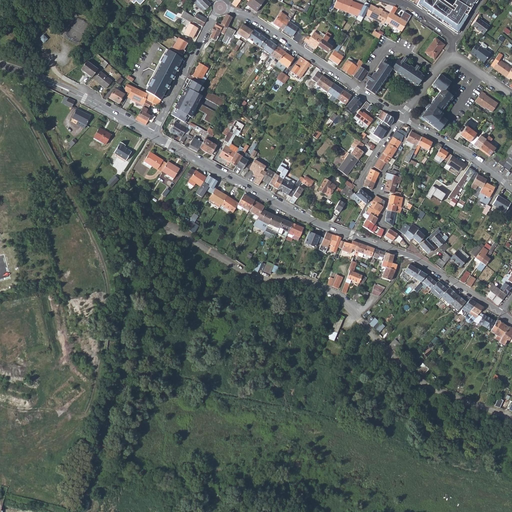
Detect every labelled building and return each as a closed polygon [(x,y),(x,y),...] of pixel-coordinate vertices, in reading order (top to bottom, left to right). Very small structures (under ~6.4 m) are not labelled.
[(210,4),(210,0),(197,0),(195,3),(203,11),(210,4)] [(249,0),(246,5),(257,12),(264,0),(249,0)] [(347,0),(337,0),(334,8),(347,13),(350,10),(353,1),(351,0),(350,0),(350,1),(347,0)] [(441,0),(422,0),(420,5),(458,27),(476,0),(458,0),(453,9),(441,0)] [(379,9),(370,4),(365,14),(383,24),(384,21),(388,14),(383,11),(383,10),(379,8),(379,9)] [(273,23),(283,30),(289,21),(291,19),(296,10),(292,8),(291,7),(290,9),(292,10),(289,14),(290,14),(288,17),(289,18),(287,20),(285,18),(286,16),(281,12),(273,23)] [(393,13),(390,12),(388,14),(384,21),(401,31),(407,22),(393,14),(393,13)] [(197,13),(194,18),(204,23),(207,19),(197,13)] [(221,33),(223,35),(232,18),(225,15),(220,25),(216,23),(214,27),(220,30),(222,26),(224,27),(221,33)] [(196,24),(202,27),(204,23),(194,18),(192,17),(190,20),(196,23),(196,24)] [(472,25),(484,34),(490,25),(478,17),(472,25)] [(293,24),(289,21),(283,30),(294,37),(293,38),(298,41),(299,40),(302,36),(299,34),(302,30),(293,24)] [(198,28),(188,24),(183,33),(192,38),(198,28)] [(237,34),(241,37),(247,28),(243,25),(237,34)] [(217,35),(218,36),(221,31),(220,30),(214,27),(211,31),(212,32),(210,38),(214,40),(217,35)] [(252,31),(247,28),(241,37),(245,40),(252,31)] [(269,41),(254,30),(246,41),(248,42),(251,44),(253,43),(262,49),(269,41)] [(329,33),(327,31),(325,34),(323,38),(317,46),(327,53),(331,47),(330,46),(325,43),(328,38),(329,38),(327,37),(329,33)] [(310,37),(308,35),(306,38),(304,41),(315,49),(317,46),(323,38),(319,35),(314,32),(310,37)] [(44,43),(48,39),(43,34),(39,39),(44,43)] [(183,50),(187,44),(178,38),(171,49),(182,56),(185,51),(183,50)] [(444,45),(435,38),(424,52),(434,59),(444,45)] [(239,50),(241,51),(248,42),(246,41),(239,50)] [(262,49),(270,55),(276,46),(269,41),(262,49)] [(205,51),(209,54),(215,43),(212,42),(209,47),(208,47),(205,51)] [(481,45),(477,42),(470,52),(473,55),(474,54),(476,55),(479,57),(479,59),(482,61),(484,61),(491,52),(485,48),(484,48),(480,45),(481,45)] [(270,55),(279,61),(285,52),(276,46),(270,55)] [(339,47),(337,46),(328,58),(337,65),(343,57),(336,52),(339,47)] [(160,64),(148,87),(162,96),(171,81),(182,60),(167,50),(164,56),(160,64)] [(294,59),(285,52),(279,61),(278,62),(275,66),(282,71),(285,67),(287,68),(294,59)] [(309,68),(311,65),(300,57),(291,71),(300,78),(308,67),(309,68)] [(351,75),(353,76),(354,76),(360,66),(362,64),(363,62),(359,59),(356,63),(348,57),(341,69),(351,76),(351,75)] [(493,68),(505,77),(511,68),(499,59),(493,68)] [(382,62),(364,88),(374,94),(391,69),(416,86),(423,77),(397,60),(394,65),(390,62),(389,63),(387,61),(384,64),(382,62)] [(81,69),(92,77),(98,69),(87,61),(81,69)] [(207,68),(199,63),(191,77),(193,77),(191,81),(201,86),(206,78),(202,76),(207,68)] [(356,79),(360,82),(367,71),(360,66),(354,76),(357,78),(356,79)] [(105,89),(111,81),(101,72),(94,79),(105,89)] [(287,76),(281,73),(276,78),(282,83),(287,76)] [(315,85),(324,91),(330,82),(322,76),(321,76),(316,73),(311,79),(316,83),(315,85)] [(440,132),(448,121),(442,117),(439,114),(440,112),(448,102),(452,97),(446,92),(448,90),(446,88),(450,82),(439,74),(431,85),(439,91),(425,111),(424,110),(422,113),(423,114),(420,118),(440,132)] [(123,80),(120,78),(115,83),(119,86),(123,80)] [(201,95),(204,89),(201,86),(191,81),(186,91),(195,96),(197,93),(201,95)] [(324,91),(326,93),(327,92),(333,84),(330,82),(324,91)] [(133,101),(143,106),(146,100),(144,99),(147,94),(126,84),(124,89),(126,92),(129,94),(127,97),(133,100),(133,101)] [(327,92),(336,98),(342,90),(333,84),(327,92)] [(148,87),(146,91),(150,94),(160,101),(162,96),(148,87)] [(114,89),(109,98),(119,104),(124,95),(117,90),(117,89),(115,88),(114,89)] [(351,96),(342,90),(336,98),(345,105),(351,96)] [(185,97),(186,94),(180,91),(179,93),(181,94),(177,102),(179,103),(177,106),(179,108),(175,115),(180,117),(190,99),(185,97)] [(481,93),(474,104),(480,107),(484,110),(486,110),(491,113),(498,105),(485,96),(481,93)] [(160,101),(150,94),(147,101),(151,103),(155,105),(157,106),(160,101)] [(360,104),(353,98),(346,106),(353,112),(360,104)] [(147,101),(146,100),(143,106),(142,107),(142,108),(138,116),(148,122),(150,116),(148,115),(150,111),(147,110),(151,103),(147,101)] [(74,105),(67,101),(64,108),(71,111),(74,105)] [(361,114),(358,111),(353,118),(356,121),(357,119),(363,123),(362,125),(366,128),(370,122),(372,120),(362,113),(361,114)] [(382,111),(378,118),(389,127),(393,121),(391,118),(382,111)] [(85,129),(90,120),(75,112),(71,122),(77,125),(85,129)] [(331,123),(337,116),(334,113),(325,124),(327,126),(326,127),(327,128),(331,123)] [(341,116),(339,114),(337,116),(331,123),(332,124),(333,123),(334,124),(341,116)] [(373,125),(378,118),(375,116),(372,120),(370,122),(366,128),(362,133),(365,135),(367,136),(374,126),(373,125)] [(175,122),(170,130),(170,132),(174,134),(175,134),(178,136),(177,136),(181,138),(183,136),(187,129),(175,122)] [(193,138),(188,148),(196,152),(199,148),(208,133),(206,132),(190,123),(188,126),(199,132),(204,134),(200,142),(193,138)] [(236,128),(232,125),(232,126),(229,130),(226,136),(223,140),(228,143),(236,128)] [(405,137),(409,127),(406,125),(401,127),(397,133),(403,136),(405,137)] [(460,136),(470,142),(477,133),(472,130),(467,127),(460,136)] [(214,131),(209,128),(206,132),(208,133),(199,148),(210,155),(216,146),(209,141),(206,140),(209,135),(212,137),(213,134),(212,134),(214,131)] [(110,135),(101,129),(101,130),(93,138),(105,145),(110,135)] [(316,129),(312,135),(317,139),(322,133),(316,129)] [(393,137),(400,142),(403,136),(397,133),(396,132),(393,137)] [(404,162),(408,164),(410,160),(413,153),(421,138),(410,132),(406,141),(413,144),(411,148),(409,154),(408,153),(404,162)] [(403,144),(405,137),(403,136),(400,142),(393,137),(388,144),(396,149),(400,142),(403,144)] [(431,143),(421,138),(413,153),(416,155),(420,147),(427,150),(431,143)] [(124,145),(121,143),(114,154),(126,161),(130,154),(130,152),(123,147),(124,145)] [(245,152),(236,167),(242,170),(247,161),(250,156),(257,144),(255,143),(248,154),(245,152)] [(357,144),(350,153),(358,159),(363,152),(360,150),(361,148),(357,144)] [(391,158),(396,149),(388,144),(383,153),(391,158)] [(482,144),(476,154),(484,160),(489,153),(485,150),(487,148),(482,144)] [(511,144),(503,157),(497,163),(502,167),(511,154),(511,144)] [(219,156),(230,163),(235,153),(238,150),(230,145),(229,147),(226,145),(219,156)] [(439,157),(443,160),(444,159),(447,153),(440,148),(439,151),(434,159),(437,161),(439,157)] [(491,155),(489,153),(484,160),(489,164),(492,160),(497,153),(499,150),(498,149),(497,150),(496,149),(493,152),(491,155)] [(357,159),(347,151),(345,150),(343,154),(346,156),(337,168),(345,175),(357,159)] [(239,156),(235,153),(230,163),(236,167),(245,152),(245,151),(244,151),(243,152),(242,151),(239,156)] [(391,167),(395,160),(391,158),(383,153),(379,159),(385,163),(389,165),(390,166),(391,167)] [(452,156),(447,153),(444,159),(448,162),(451,156),(452,156)] [(492,160),(497,163),(503,157),(497,153),(492,160)] [(511,154),(502,167),(508,172),(511,166),(511,154)] [(153,157),(148,155),(142,166),(143,166),(144,167),(146,168),(147,165),(157,170),(162,161),(153,156),(153,157)] [(464,165),(451,156),(448,162),(446,164),(450,167),(458,173),(464,165)] [(266,166),(259,162),(254,159),(252,164),(249,169),(252,171),(253,174),(258,176),(254,183),(258,185),(262,180),(266,172),(263,170),(266,166)] [(379,159),(374,167),(381,171),(385,163),(379,159)] [(242,170),(246,173),(249,169),(252,164),(247,161),(242,170)] [(173,181),(179,169),(167,163),(162,172),(166,174),(170,176),(169,179),(173,181)] [(387,170),(389,165),(385,163),(381,171),(385,174),(387,170)] [(184,178),(188,181),(189,179),(195,171),(190,168),(184,178)] [(379,173),(371,169),(368,175),(377,179),(378,176),(379,174),(379,173)] [(467,177),(470,179),(474,172),(468,169),(448,198),(451,200),(453,198),(456,194),(457,193),(464,182),(467,177)] [(189,179),(200,186),(202,182),(206,177),(195,170),(195,171),(189,179)] [(262,180),(269,184),(275,174),(275,173),(268,170),(266,172),(262,180)] [(472,196),(476,199),(479,194),(485,183),(487,180),(477,175),(478,174),(474,172),(470,179),(474,181),(470,188),(475,191),(472,196)] [(284,176),(280,173),(279,176),(273,186),(277,189),(284,176)] [(275,174),(269,184),(273,186),(279,176),(275,174)] [(377,179),(368,175),(366,180),(374,184),(377,179)] [(401,178),(400,178),(392,175),(391,181),(387,180),(386,185),(385,191),(387,191),(393,193),(395,187),(396,183),(399,184),(401,178)] [(203,183),(202,182),(200,186),(198,189),(195,193),(201,197),(204,192),(206,189),(208,186),(213,189),(217,182),(208,176),(203,183)] [(277,189),(291,198),(297,189),(302,182),(299,180),(296,184),(294,182),(294,181),(284,176),(277,189)] [(304,179),(300,176),(299,180),(302,182),(306,185),(309,188),(314,181),(305,176),(304,179)] [(329,196),(335,186),(325,179),(318,191),(323,193),(323,192),(329,196)] [(363,186),(371,190),(374,184),(366,180),(363,186)] [(495,188),(485,183),(479,194),(489,199),(495,188)] [(347,200),(352,195),(351,191),(352,189),(345,184),(342,190),(339,195),(344,198),(347,200)] [(427,195),(440,203),(446,193),(433,185),(427,195)] [(227,196),(215,189),(215,190),(213,193),(209,199),(215,202),(220,206),(221,205),(227,196)] [(301,192),(297,189),(291,198),(296,200),(301,192)] [(360,200),(366,204),(371,198),(360,189),(356,194),(354,193),(352,195),(347,200),(344,205),(346,206),(347,204),(349,205),(352,200),(357,204),(360,200)] [(238,205),(248,212),(248,211),(254,201),(244,195),(239,203),(238,205)] [(373,200),(383,207),(385,201),(376,195),(373,200)] [(400,208),(402,199),(398,197),(399,197),(393,196),(390,195),(388,204),(396,206),(400,208)] [(232,198),(227,196),(221,205),(230,210),(234,212),(236,209),(238,205),(239,203),(240,201),(233,196),(232,198)] [(503,200),(497,197),(492,205),(498,209),(504,200),(503,200)] [(383,207),(373,200),(370,204),(372,205),(370,208),(373,210),(373,209),(380,213),(383,207)] [(510,204),(504,200),(498,209),(505,213),(509,206),(510,204)] [(251,218),(256,220),(262,210),(264,206),(254,201),(248,211),(254,214),(251,218)] [(404,212),(405,209),(402,208),(400,208),(396,206),(388,204),(387,211),(395,212),(398,214),(399,214),(400,210),(404,212)] [(219,208),(228,213),(230,210),(221,205),(220,206),(219,208)] [(482,213),(485,216),(486,215),(487,214),(490,208),(487,206),(482,213)] [(373,209),(373,210),(370,208),(369,207),(366,212),(376,219),(380,213),(373,209)] [(256,220),(268,227),(269,225),(273,215),(262,210),(256,220)] [(393,223),(395,212),(387,211),(385,221),(393,226),(393,223)] [(368,216),(366,220),(374,225),(377,219),(376,219),(366,212),(365,214),(368,216)] [(269,225),(279,229),(283,219),(273,215),(269,225)] [(187,226),(191,228),(196,221),(196,220),(192,218),(187,226)] [(277,234),(286,238),(288,233),(292,223),(283,219),(279,229),(278,231),(277,234)] [(373,233),(377,227),(374,225),(366,220),(362,226),(367,230),(369,232),(373,233)] [(191,228),(194,231),(199,223),(196,221),(191,228)] [(303,228),(292,223),(288,233),(293,236),(292,238),(294,239),(295,235),(299,237),(303,228)] [(404,224),(399,232),(404,235),(411,224),(409,223),(407,226),(404,224)] [(412,238),(418,244),(423,238),(424,237),(418,231),(419,229),(412,224),(411,224),(404,235),(410,241),(412,238)] [(267,229),(277,234),(278,231),(279,229),(269,225),(268,227),(267,229)] [(462,236),(466,240),(468,237),(460,229),(459,228),(457,227),(456,226),(455,227),(463,235),(462,236)] [(399,243),(402,240),(397,234),(389,229),(384,237),(392,242),(394,240),(399,243)] [(439,231),(437,229),(436,230),(425,240),(430,245),(433,242),(439,248),(444,243),(441,239),(443,237),(439,232),(439,231)] [(317,243),(321,244),(324,238),(309,232),(305,243),(315,247),(317,243)] [(333,235),(326,232),(324,238),(321,244),(320,248),(326,251),(329,245),(330,243),(333,235)] [(334,253),(339,241),(340,238),(333,235),(330,243),(329,245),(332,246),(330,251),(334,253)] [(427,254),(433,249),(430,245),(425,240),(419,245),(427,254)] [(353,249),(356,251),(359,243),(353,241),(351,244),(344,242),(342,249),(341,250),(351,254),(353,249)] [(492,251),(497,244),(494,242),(489,250),(488,251),(487,253),(488,253),(489,252),(492,254),(494,253),(492,251)] [(359,253),(363,255),(367,246),(359,243),(356,251),(354,254),(358,255),(359,253)] [(448,247),(444,243),(439,248),(443,253),(448,247)] [(470,254),(475,258),(482,249),(476,245),(470,254)] [(363,255),(372,257),(374,249),(367,246),(363,255)] [(458,253),(466,260),(468,257),(461,250),(462,249),(460,247),(458,249),(460,251),(458,253)] [(475,259),(480,262),(485,255),(487,253),(488,251),(483,248),(482,249),(475,258),(475,259)] [(460,251),(458,249),(456,251),(457,251),(450,259),(460,267),(466,260),(458,253),(460,251)] [(373,258),(376,259),(377,259),(378,256),(384,258),(386,253),(380,251),(376,250),(373,258)] [(487,257),(485,255),(480,262),(485,266),(486,266),(491,258),(493,255),(492,254),(489,252),(488,253),(487,255),(488,256),(487,257)] [(394,255),(386,253),(384,258),(382,261),(392,263),(394,255)] [(446,254),(441,260),(445,263),(445,264),(450,258),(446,254)] [(441,269),(445,263),(441,260),(438,258),(434,263),(441,269)] [(354,260),(352,260),(348,270),(348,271),(349,271),(350,271),(353,272),(356,265),(357,263),(353,262),(354,260)] [(382,261),(381,266),(395,270),(396,270),(398,265),(392,263),(382,261)] [(262,272),(270,275),(271,271),(273,268),(265,264),(262,272)] [(404,272),(412,277),(417,270),(409,264),(404,272)] [(381,278),(391,281),(395,270),(381,266),(379,271),(384,273),(381,278)] [(426,276),(417,270),(412,277),(409,280),(416,286),(419,283),(426,276)] [(361,275),(353,272),(350,271),(349,271),(347,279),(351,280),(359,283),(362,276),(361,275)] [(470,273),(466,271),(459,281),(463,283),(468,276),(470,273)] [(504,279),(503,281),(502,282),(504,283),(507,285),(509,282),(511,283),(511,276),(510,275),(507,281),(504,279)] [(343,278),(339,276),(334,287),(337,289),(343,278)] [(422,282),(430,290),(436,283),(428,276),(422,282)] [(471,277),(466,285),(470,288),(472,285),(476,280),(471,277)] [(482,282),(477,279),(476,280),(472,285),(478,288),(482,282)] [(434,290),(441,297),(447,290),(438,281),(436,283),(430,290),(427,293),(430,295),(434,290)] [(350,283),(345,282),(341,292),(343,293),(345,294),(350,283)] [(510,288),(511,289),(511,283),(509,282),(507,285),(504,283),(499,290),(505,295),(506,295),(510,288)] [(423,286),(419,283),(416,286),(410,293),(411,294),(414,291),(416,293),(423,286)] [(379,297),(384,290),(375,284),(371,294),(379,297)] [(489,294),(487,296),(493,301),(492,301),(497,305),(498,305),(502,300),(491,291),(492,291),(486,287),(484,290),(489,294)] [(502,300),(505,295),(499,290),(495,287),(492,291),(491,291),(502,300)] [(442,309),(443,311),(447,307),(450,304),(458,296),(449,288),(447,290),(441,297),(447,303),(442,309)] [(465,302),(458,295),(458,296),(450,304),(457,311),(465,302)] [(477,304),(470,299),(461,309),(469,313),(477,304)] [(477,315),(484,308),(477,304),(469,313),(468,314),(462,320),(463,321),(463,323),(466,325),(468,325),(469,326),(471,324),(474,321),(478,316),(477,315)] [(482,317),(479,315),(478,316),(474,321),(471,324),(480,328),(482,326),(490,330),(495,321),(483,315),(482,317)] [(373,326),(379,332),(385,326),(378,320),(373,326)] [(496,335),(494,339),(499,342),(501,338),(508,328),(497,320),(491,331),(496,335)] [(506,340),(508,341),(510,338),(511,334),(511,328),(509,327),(508,328),(501,338),(499,342),(496,348),(499,350),(502,345),(503,345),(506,340)] [(334,340),(338,332),(331,330),(328,338),(334,340)] [(394,339),(388,346),(392,349),(398,343),(394,339)] [(401,346),(398,343),(392,349),(395,353),(401,346)] [(504,400),(498,397),(495,407),(500,408),(504,400)]
